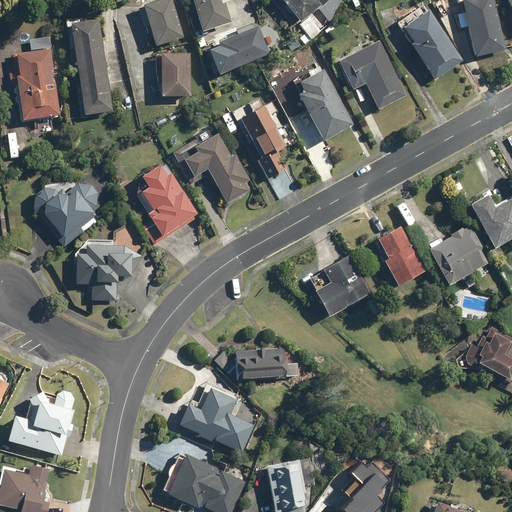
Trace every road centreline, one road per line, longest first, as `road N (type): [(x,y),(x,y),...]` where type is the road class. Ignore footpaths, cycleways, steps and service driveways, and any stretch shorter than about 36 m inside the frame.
road 1 (residential): [(511,102),(225,263),(164,321),(134,371)]
road 2 (residential): [(134,371),(3,290)]
road 3 (residential): [(134,371),(105,511)]
